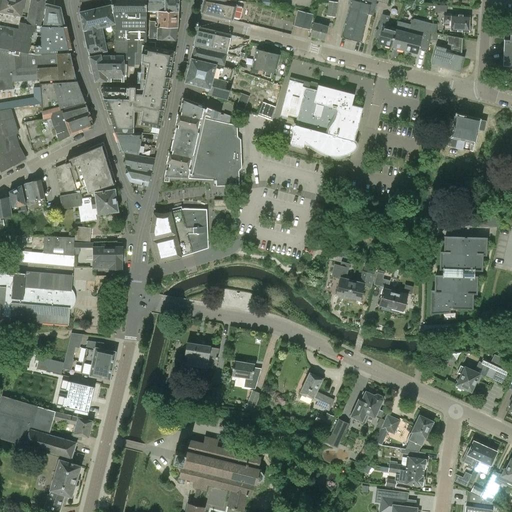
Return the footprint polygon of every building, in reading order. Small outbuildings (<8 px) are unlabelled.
[(0,0),(0,48),(28,54),(32,31),(35,32),(36,25),(27,24),(20,22),(23,0),(0,0)] [(36,25),(41,26),(44,27),(44,25),(45,4),(45,0),(44,0),(31,0),(27,24),(36,25)] [(138,41),(140,41),(146,41),(146,12),(158,12),(165,12),(165,0),(146,0),(110,0),(111,1),(113,11),(115,24),(115,29),(115,40),(115,41),(138,41)] [(165,12),(178,13),(178,12),(178,0),(165,0),(165,12)] [(218,1),(219,0),(217,0),(204,0),(201,12),(232,20),(233,19),(238,20),(240,19),(242,8),(242,7),(218,1)] [(343,38),(361,42),(361,43),(362,41),(361,41),(368,14),(372,15),(376,1),(388,4),(388,0),(350,0),(342,35),(343,38)] [(335,17),(337,2),(329,2),(327,16),(335,17)] [(45,4),(44,25),(64,25),(60,8),(45,4)] [(83,30),(101,26),(115,24),(113,11),(112,11),(111,5),(80,12),(83,30)] [(297,10),(294,25),(310,29),(312,23),(314,14),(297,10)] [(158,27),(177,28),(177,26),(178,13),(165,12),(158,12),(158,27)] [(377,44),(391,47),(395,29),(387,27),(389,16),(382,14),(378,30),(376,29),(374,38),(378,39),(377,44)] [(469,24),(469,15),(444,14),(443,25),(451,26),(450,31),(468,32),(468,29),(470,29),(470,25),(469,24)] [(504,28),(508,29),(507,34),(509,34),(509,40),(503,40),(501,66),(511,66),(511,14),(509,15),(508,20),(504,20),(504,28)] [(414,19),(412,20),(404,51),(417,54),(419,48),(427,50),(432,24),(414,19)] [(395,29),(391,47),(404,51),(412,20),(411,21),(410,25),(398,22),(396,30),(395,29)] [(162,39),(175,40),(177,28),(158,27),(155,27),(155,22),(150,22),(149,38),(157,39),(162,39)] [(325,40),(328,27),(314,23),(310,36),(325,40)] [(35,54),(41,53),(41,55),(68,54),(68,49),(71,49),(66,27),(64,27),(64,25),(44,25),(44,27),(41,26),(41,46),(35,46),(35,54)] [(101,26),(83,30),(84,31),(88,52),(89,55),(107,52),(101,26)] [(194,46),(226,54),(226,53),(227,51),(211,47),(215,31),(198,27),(194,46)] [(230,35),(215,31),(211,47),(227,51),(230,35)] [(460,72),(463,58),(461,57),(462,39),(447,36),(449,44),(451,44),(451,54),(444,53),(445,49),(436,47),(432,64),(460,72)] [(137,65),(138,41),(115,41),(115,53),(122,52),(121,56),(101,56),(101,54),(89,56),(95,81),(96,81),(107,82),(124,82),(124,70),(126,70),(127,64),(137,65)] [(142,133),(158,135),(160,128),(166,98),(165,98),(169,77),(173,52),(174,52),(174,51),(149,46),(149,41),(146,41),(140,41),(140,46),(141,46),(140,88),(103,87),(101,90),(107,110),(114,132),(115,132),(115,133),(128,132),(142,133)] [(224,65),(226,54),(194,46),(191,58),(217,65),(217,63),(224,65)] [(41,55),(35,56),(0,49),(0,89),(13,89),(12,76),(37,74),(38,80),(39,81),(76,78),(70,53),(68,54),(41,55)] [(258,69),(262,70),(266,52),(257,50),(251,72),(257,74),(258,69)] [(275,73),(279,56),(266,52),(262,70),(266,71),(265,76),(270,77),(272,72),(275,73)] [(233,69),(217,65),(191,58),(185,82),(210,89),(208,94),(228,99),(230,90),(231,90),(232,83),(227,82),(228,79),(230,80),(233,69)] [(304,143),(310,145),(312,146),(317,149),(323,153),(326,154),(330,155),(333,155),(337,156),(340,155),(344,154),(345,154),(349,155),(350,152),(353,150),(354,148),(355,146),(355,143),(354,141),(354,139),(362,108),(351,105),(354,95),(318,85),(317,91),(302,87),(303,83),(289,80),(280,115),(287,117),(288,115),(297,117),(295,125),(293,126),(292,127),(292,130),(293,131),(290,143),(303,146),(304,143)] [(40,84),(40,90),(41,103),(43,119),(62,116),(61,111),(60,111),(60,109),(84,102),(84,103),(85,103),(77,82),(53,83),(40,84)] [(244,110),(250,96),(241,93),(236,107),(244,110)] [(238,171),(241,168),(241,151),(240,140),(237,137),(237,126),(229,124),(231,117),(224,114),(223,115),(220,114),(220,113),(207,107),(206,111),(203,111),(204,107),(182,98),(179,112),(177,111),(174,125),(176,126),(170,150),(169,150),(166,164),(167,164),(164,177),(216,180),(216,186),(235,185),(235,184),(238,181),(239,181),(238,171)] [(34,154),(46,148),(59,141),(70,135),(93,126),(89,112),(88,112),(85,105),(61,111),(62,116),(43,119),(25,122),(34,154)] [(18,134),(13,119),(10,109),(0,110),(0,169),(1,172),(13,166),(12,165),(14,161),(23,156),(19,147),(15,135),(18,134)] [(448,145),(464,149),(472,151),(474,143),(477,129),(483,131),(485,122),(479,120),(480,119),(456,114),(451,137),(450,137),(448,145)] [(128,132),(115,133),(119,142),(122,140),(151,145),(152,139),(142,137),(142,133),(128,132)] [(122,140),(119,142),(123,151),(124,151),(138,153),(149,155),(151,145),(122,140)] [(114,185),(108,168),(106,160),(102,146),(68,159),(69,162),(55,168),(61,196),(60,196),(62,208),(79,206),(82,205),(81,197),(86,196),(85,194),(94,191),(114,185)] [(149,181),(154,159),(125,154),(126,165),(132,177),(143,180),(149,181)] [(345,178),(348,167),(337,165),(336,168),(333,178),(331,187),(342,190),(345,178)] [(142,185),(143,180),(132,177),(129,172),(125,174),(130,182),(142,185)] [(27,204),(35,202),(34,199),(36,199),(44,197),(40,180),(33,182),(27,183),(23,185),(27,204)] [(13,207),(20,205),(21,211),(18,211),(19,215),(27,213),(26,210),(25,204),(21,186),(10,192),(13,207)] [(95,215),(118,211),(115,189),(94,192),(94,191),(85,194),(86,196),(81,197),(82,205),(79,206),(81,221),(96,219),(95,215)] [(0,220),(1,220),(0,217),(11,215),(8,197),(0,198),(0,220)] [(184,209),(179,210),(162,213),(155,213),(154,213),(153,213),(150,232),(158,263),(163,261),(182,257),(182,256),(192,253),(192,250),(204,246),(205,249),(208,248),(206,210),(184,209)] [(498,227),(501,216),(479,216),(479,227),(498,227)] [(90,242),(91,228),(75,227),(74,240),(90,242)] [(44,253),(74,255),(74,243),(74,237),(44,236),(44,253)] [(487,238),(445,237),(445,253),(441,252),(440,269),(443,269),(443,276),(435,276),(435,291),(431,291),(431,314),(449,314),(450,310),(473,310),(473,295),(477,295),(477,279),(474,279),(475,272),(482,272),(482,255),(486,255),(487,238)] [(74,243),(74,255),(74,268),(96,268),(109,268),(109,269),(122,269),(122,261),(123,261),(123,247),(122,247),(122,242),(74,243)] [(332,249),(329,259),(331,259),(340,262),(343,252),(332,249)] [(28,262),(29,252),(16,250),(15,261),(28,262)] [(340,298),(347,300),(352,280),(346,279),(350,263),(341,261),(340,265),(334,263),(331,276),(340,278),(336,294),(341,295),(340,298)] [(0,316),(10,317),(10,321),(68,326),(69,315),(73,273),(72,273),(72,275),(58,274),(58,273),(58,274),(44,273),(44,272),(43,272),(43,273),(25,272),(26,271),(25,271),(24,276),(2,274),(2,265),(0,265),(0,316)] [(359,282),(352,280),(347,300),(355,301),(355,299),(360,300),(364,285),(371,287),(374,274),(362,271),(359,282)] [(382,309),(390,311),(395,291),(388,289),(390,281),(383,279),(384,274),(377,272),(373,286),(383,288),(378,305),(382,306),(382,309)] [(395,291),(390,311),(398,313),(399,311),(403,312),(404,307),(407,294),(411,295),(413,287),(405,284),(402,293),(395,291)] [(64,363),(63,368),(71,370),(74,359),(73,359),(75,347),(79,348),(81,342),(82,342),(83,334),(71,333),(69,341),(66,353),(64,363)] [(207,367),(208,357),(217,358),(218,349),(209,348),(210,346),(187,342),(185,355),(188,355),(186,364),(207,367)] [(81,374),(91,376),(91,377),(96,378),(96,377),(110,380),(116,351),(95,347),(94,351),(86,350),(81,374)] [(479,362),(474,371),(465,367),(464,368),(460,366),(457,373),(461,375),(456,385),(458,386),(457,388),(461,390),(463,389),(470,393),(474,384),(476,381),(478,382),(481,376),(493,382),(502,386),(511,363),(511,362),(494,354),(491,362),(483,358),(481,362),(479,362)] [(63,368),(64,363),(36,356),(35,360),(39,361),(38,363),(37,368),(59,374),(61,374),(63,368)] [(253,367),(253,364),(234,361),(232,376),(245,378),(243,387),(255,389),(261,368),(253,367)] [(317,391),(322,379),(309,373),(300,393),(313,399),(317,401),(316,404),(329,411),(335,399),(317,391)] [(74,413),(88,416),(88,414),(87,414),(91,397),(92,397),(95,387),(70,381),(64,407),(67,407),(66,408),(69,409),(69,408),(75,409),(74,413)] [(254,407),(259,393),(252,390),(247,405),(254,407)] [(376,427),(381,428),(384,420),(381,418),(384,412),(378,409),(382,400),(381,397),(376,395),(373,396),(366,392),(362,400),(359,399),(351,416),(361,421),(365,413),(374,417),(374,416),(380,419),(376,427)] [(88,437),(92,421),(66,415),(51,410),(2,396),(0,402),(0,438),(25,446),(71,459),(76,443),(49,434),(50,431),(53,420),(76,426),(74,433),(88,437)] [(320,423),(329,424),(333,416),(327,413),(325,417),(318,413),(315,420),(320,423)] [(394,435),(400,421),(387,415),(384,420),(381,428),(388,432),(394,435)] [(407,438),(409,439),(408,439),(421,445),(425,438),(429,429),(431,430),(434,424),(432,423),(432,422),(431,421),(432,420),(426,417),(426,419),(419,416),(411,433),(410,433),(407,438)] [(337,448),(348,423),(338,419),(327,443),(337,448)] [(382,445),(388,432),(381,428),(375,442),(382,445)] [(257,483),(258,483),(263,480),(264,476),(261,471),(260,471),(260,468),(258,468),(261,457),(217,446),(218,440),(205,436),(203,443),(188,439),(186,448),(184,446),(181,445),(179,446),(178,449),(180,452),(175,451),(172,461),(182,464),(179,477),(178,480),(180,483),(182,484),(185,482),(186,479),(194,481),(192,487),(197,488),(193,504),(198,506),(202,489),(206,490),(207,484),(230,491),(227,506),(243,510),(247,495),(251,495),(254,484),(256,485),(257,483)] [(484,447),(485,446),(479,444),(480,443),(476,441),(475,442),(473,441),(470,449),(468,448),(465,454),(461,461),(475,467),(484,447)] [(491,448),(491,449),(485,446),(484,447),(475,467),(474,469),(478,471),(480,468),(487,472),(490,466),(492,466),(494,460),(493,460),(497,452),(495,451),(495,450),(491,448)] [(389,463),(388,468),(423,472),(424,468),(426,465),(427,462),(425,461),(425,459),(408,457),(407,459),(404,459),(403,465),(389,463)] [(502,475),(499,474),(496,480),(502,483),(511,488),(511,459),(506,470),(504,469),(502,475)] [(59,460),(53,480),(50,490),(52,490),(50,495),(48,495),(44,510),(49,511),(58,511),(64,494),(71,496),(80,466),(70,463),(59,460)] [(423,472),(388,468),(388,472),(398,474),(398,480),(404,481),(404,483),(422,485),(422,484),(424,483),(424,480),(423,478),(423,472)] [(461,483),(466,486),(471,475),(466,472),(461,483)] [(385,486),(395,487),(397,480),(386,478),(385,486)] [(490,478),(481,497),(492,503),(502,483),(496,480),(490,478)] [(407,493),(377,489),(375,501),(382,502),(381,511),(389,511),(414,511),(415,508),(406,507),(407,493)] [(481,497),(479,496),(478,508),(466,506),(464,511),(490,511),(492,503),(481,497)] [(203,511),(205,507),(198,506),(193,504),(187,503),(185,511),(203,511)]
